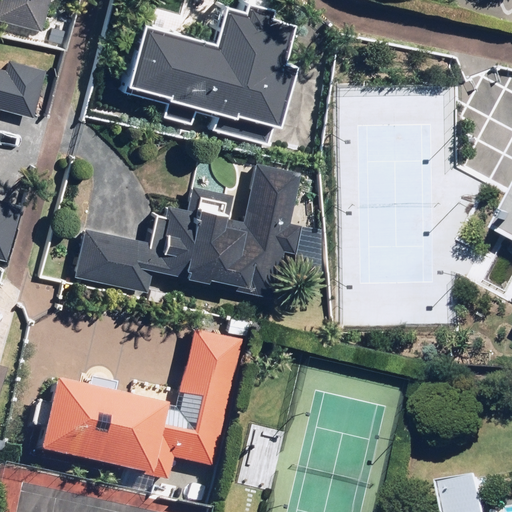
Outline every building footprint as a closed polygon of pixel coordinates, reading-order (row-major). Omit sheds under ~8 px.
[(202,43),(130,26),(115,87),(121,89),(119,93),(158,102),(155,117),(185,124),(189,110),(209,114),(205,131),(260,145),(280,64),(268,61),(273,37),(240,29),(242,20),(210,12),(202,43)] [(0,111),(28,119),(40,73),(0,62),(0,264),(4,265),(19,208),(0,202),(0,111)] [(511,91),(484,77),(468,105),(491,117),(477,143),(490,149),(478,173),(511,190),(511,204),(496,236),(511,244),(511,91)] [(144,241),(78,228),(68,276),(141,290),(145,272),(268,296),(276,256),(289,258),(295,226),(284,223),(294,172),(249,163),(237,228),(222,225),(228,192),(185,184),(180,211),(157,207),(155,216),(149,215),(144,241)] [(139,482),(145,456),(208,470),(235,336),(188,327),(167,428),(152,425),(154,412),(42,388),(27,458),(139,482)] [(485,511),(478,476),(439,484),(444,511),(485,511)]
